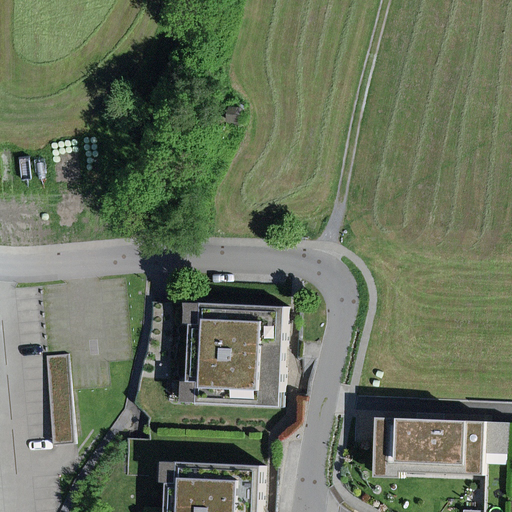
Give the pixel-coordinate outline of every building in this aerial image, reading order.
[(292,307),(195,303),(190,401),(288,407),(292,307)] [(57,440),(79,438),(74,350),(52,352),(57,440)] [(356,404),(359,468),(384,467),(381,403),(356,404)] [(494,416),(392,413),(390,474),(416,475),(416,467),(492,470),(494,416)] [(265,511),(268,467),(173,462),(170,511),(265,511)]
